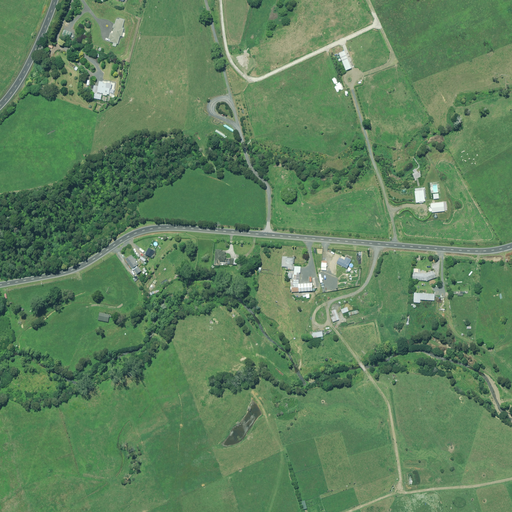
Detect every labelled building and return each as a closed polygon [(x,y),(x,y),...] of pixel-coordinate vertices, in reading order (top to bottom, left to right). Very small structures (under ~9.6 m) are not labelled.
[(120,18),(120,20),(117,19),(115,25),(114,24),(113,28),(114,28),(113,33),(111,33),(109,39),(111,39),(110,42),(114,43),(113,46),(116,47),(117,44),(118,44),(121,36),(122,36),(124,28),(123,28),(125,20),(120,18)] [(352,68),(348,59),(342,61),(346,70),(352,68)] [(112,84),(100,81),(98,92),(104,93),(104,95),(108,96),(108,94),(109,94),(110,92),(113,93),(114,90),(111,89),(112,84)] [(425,201),(424,190),(415,191),(416,203),(425,201)] [(155,251),(149,248),(146,254),(152,257),(155,251)] [(222,250),(216,249),(215,265),(220,266),(220,261),(225,262),(226,252),(222,252),(222,250)] [(139,265),(132,255),(126,260),(133,269),(139,265)] [(288,257),(282,256),(282,266),(287,266),(287,269),(293,270),(293,259),(287,258),(288,257)] [(351,260),(346,257),(345,260),(339,257),(337,263),(347,269),(351,260)] [(435,273),(434,270),(431,271),(425,274),(413,272),(413,279),(427,281),(437,277),(435,273)] [(293,272),(289,272),(289,278),(291,278),(291,281),(292,281),(292,283),(294,283),(294,284),(291,284),(291,287),(292,287),(292,292),(299,291),(312,291),(312,284),(299,284),(299,272),(293,272)] [(435,294),(414,293),(414,302),(420,303),(420,300),(435,301),(435,294)] [(333,315),(331,316),(333,322),(339,320),(335,310),(332,311),(332,313),(333,315)] [(110,315),(104,314),(103,319),(98,318),(98,320),(108,322),(110,315)]
